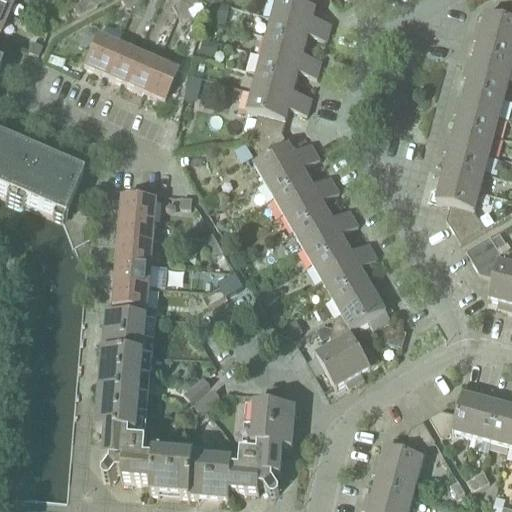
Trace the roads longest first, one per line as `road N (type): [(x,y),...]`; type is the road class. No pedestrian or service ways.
road 1 (residential): [(466,351),(365,177),(359,124),(367,66),(386,35),(443,0)]
road 2 (residential): [(316,511),(340,426),(466,351)]
road 3 (residential): [(156,154),(28,101),(16,59),(0,53)]
road 4 (unknown): [(332,451),(262,310)]
